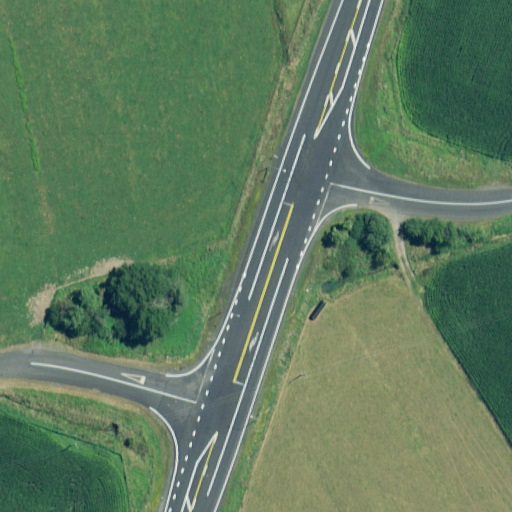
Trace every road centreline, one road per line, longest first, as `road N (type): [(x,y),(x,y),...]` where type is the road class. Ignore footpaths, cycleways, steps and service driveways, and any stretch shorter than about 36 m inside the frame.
road 1 (primary): [(222,413),(301,178)]
road 2 (unclassified): [(222,413),(79,370),(0,362)]
road 3 (unclassified): [(511,202),(407,201),(301,178)]
road 4 (primary): [(301,178),(358,0)]
